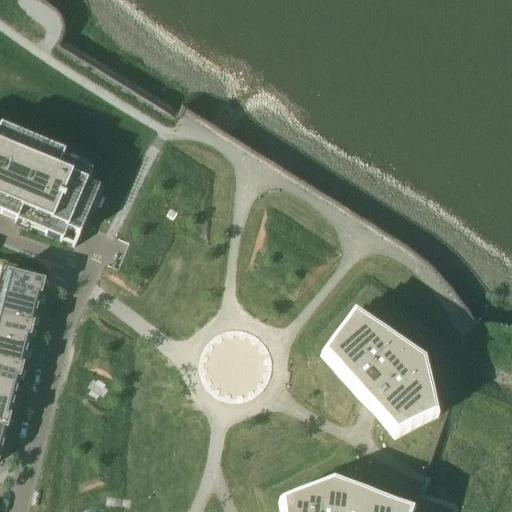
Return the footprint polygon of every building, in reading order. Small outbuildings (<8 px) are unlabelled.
[(0,218),(14,224),(74,249),(99,191),(100,187),(88,182),(91,174),(62,162),(64,157),(0,130),(0,218)] [(26,272),(3,264),(0,276),(0,296),(38,306),(44,284),(24,279),(26,272)] [(38,306),(0,296),(0,318),(33,327),(38,306)] [(413,511),(418,498),(420,494),(420,493),(422,488),(425,480),(455,393),(431,385),(425,362),(353,312),(320,358),(362,405),(374,418),(374,419),(371,430),(370,431),(363,453),(352,489),(332,481),(278,503),(279,511),(413,511)] [(0,318),(0,341),(28,348),(33,327),(0,318)] [(28,348),(0,341),(0,363),(23,369),(28,349),(28,348)] [(17,391),(23,369),(0,363),(0,406),(12,409),(17,391)] [(12,409),(0,406),(0,432),(6,434),(12,409)]
